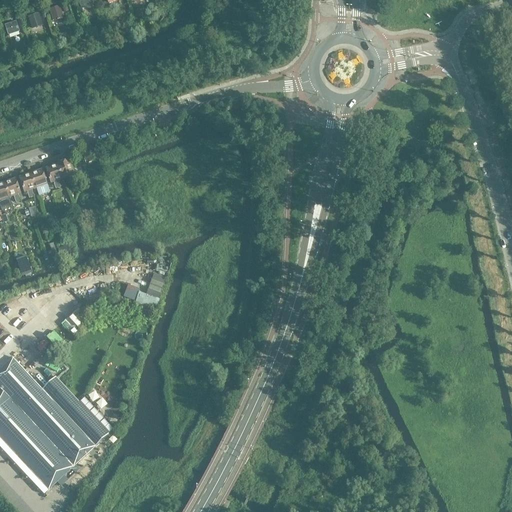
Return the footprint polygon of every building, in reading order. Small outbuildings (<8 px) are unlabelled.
[(95,6),(93,0),(80,0),(83,10),(95,6)] [(63,17),(60,6),(50,9),(54,20),(63,17)] [(42,24),(39,14),(27,18),(31,28),(42,24)] [(19,32),(15,22),(4,26),(7,36),(19,32)] [(74,175),(69,161),(57,165),(62,179),(67,178),(69,184),(74,183),(71,176),(74,175)] [(62,179),(57,165),(46,169),(51,183),(53,183),(56,189),(60,187),(58,181),(62,179)] [(47,185),(42,170),(31,174),(36,189),(40,187),(42,194),(47,192),(45,185),(47,185)] [(36,189),(31,174),(20,178),(25,193),(27,192),(29,198),(34,196),(32,190),(36,189)] [(21,194),(16,179),(4,183),(9,198),(14,196),(16,203),(21,201),(18,195),(21,194)] [(9,198),(4,183),(0,184),(0,201),(3,207),(7,206),(5,199),(9,198)] [(40,221),(36,208),(29,210),(34,223),(40,221)] [(71,224),(70,220),(68,216),(61,218),(64,227),(71,224)] [(52,254),(49,245),(44,246),(47,256),(52,254)] [(28,255),(17,259),(23,276),(34,272),(28,255)] [(148,292),(128,285),(124,298),(156,310),(168,277),(155,273),(148,292)] [(62,323),(73,335),(83,325),(72,314),(62,323)] [(47,337),(55,346),(64,339),(55,330),(47,337)] [(44,389),(14,359),(0,371),(0,388),(3,392),(0,395),(0,438),(13,453),(0,464),(0,466),(12,479),(26,466),(49,491),(109,435),(80,401),(58,377),(44,389)]
